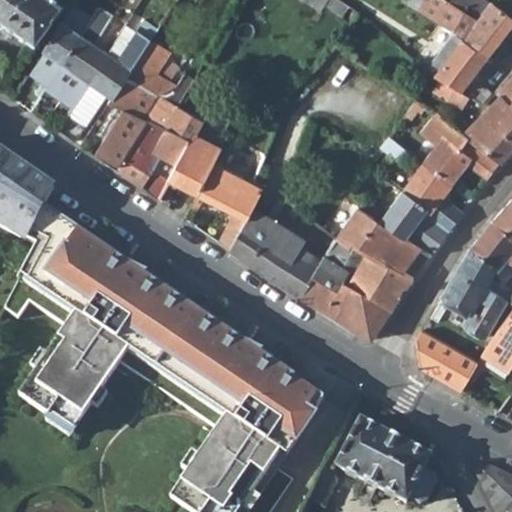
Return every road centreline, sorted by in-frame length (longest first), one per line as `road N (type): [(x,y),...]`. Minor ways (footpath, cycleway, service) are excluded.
road 1 (tertiary): [(374,373),(199,263),(0,120)]
road 2 (residential): [(374,373),(511,181)]
